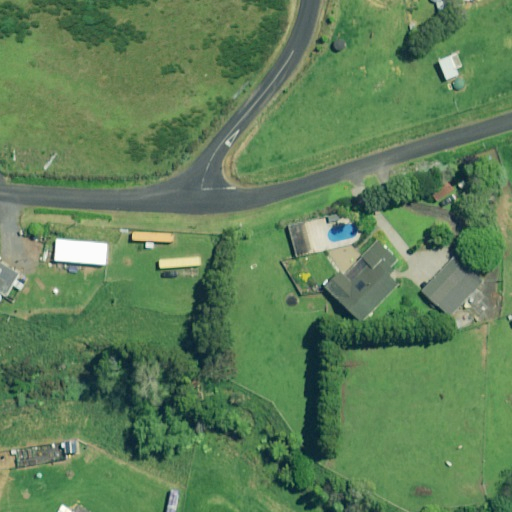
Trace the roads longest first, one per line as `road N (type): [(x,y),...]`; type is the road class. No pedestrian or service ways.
road 1 (unclassified): [(511,125),(264,197),(197,202)]
road 2 (unclassified): [(309,0),(284,67),(208,163),(197,202)]
road 3 (unclassified): [(197,202),(0,192)]
